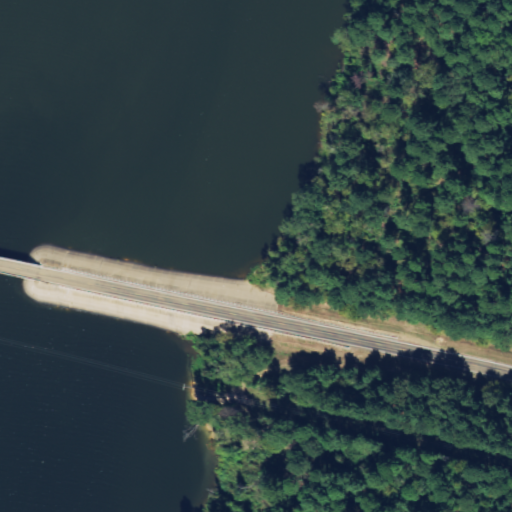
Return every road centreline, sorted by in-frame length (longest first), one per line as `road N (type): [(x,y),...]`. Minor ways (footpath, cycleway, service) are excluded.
road 1 (tertiary): [(47,273),(288,324)]
road 2 (tertiary): [(288,324),(511,374)]
